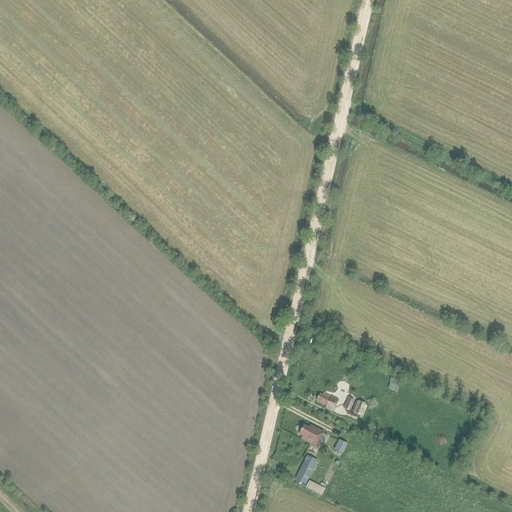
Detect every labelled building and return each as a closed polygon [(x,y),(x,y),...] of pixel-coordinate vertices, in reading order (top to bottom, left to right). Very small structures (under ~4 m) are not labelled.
[(325,409),(332,412),(338,400),(324,394),(323,395),(320,394),(316,402),(326,407),(325,409)] [(349,412),(354,400),(348,397),(343,409),(349,412)] [(360,416),(365,404),(358,401),(352,413),(360,416)] [(324,433),(310,426),(309,429),(304,427),(300,436),(303,438),(301,440),(317,447),(324,433)] [(344,451),(347,444),(339,440),(336,447),(344,451)] [(305,485),(317,461),(306,456),(295,479),(305,485)] [(308,480),(304,487),(320,495),(324,488),(308,480)]
